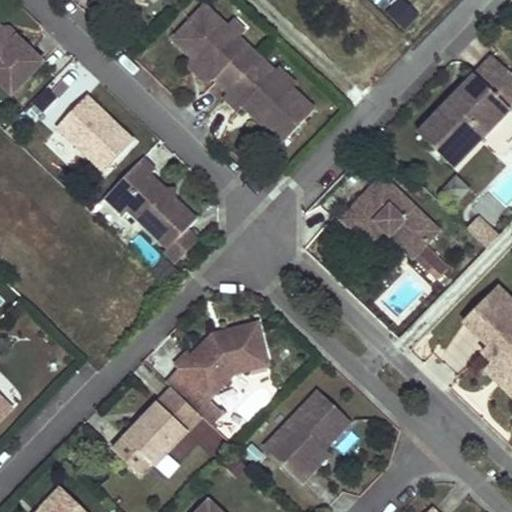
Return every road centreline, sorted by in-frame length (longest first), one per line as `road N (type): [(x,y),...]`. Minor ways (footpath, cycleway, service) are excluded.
road 1 (residential): [(262,225),(0,495)]
road 2 (residential): [(42,0),(262,225)]
road 3 (residential): [(262,225),(478,0)]
road 4 (residential): [(262,225),(265,286),(432,440)]
road 5 (residential): [(455,415),(262,225)]
